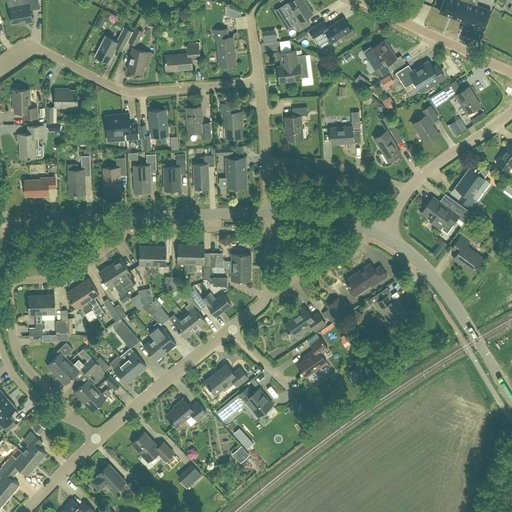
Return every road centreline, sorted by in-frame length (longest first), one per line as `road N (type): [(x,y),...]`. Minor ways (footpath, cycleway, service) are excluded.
road 1 (residential): [(0,62),(31,46),(131,93),(258,80)]
road 2 (tertiary): [(384,230),(439,284),(511,397)]
road 3 (residential): [(95,438),(229,328)]
road 4 (unclassified): [(511,73),(361,0)]
road 5 (residential): [(68,412),(19,357),(9,281)]
road 6 (tertiary): [(122,217),(270,211)]
road 7 (residential): [(407,189),(353,169),(266,160)]
road 8 (residential): [(9,281),(66,273),(113,244),(122,217)]
road 9 (unclassified): [(407,189),(511,112)]
